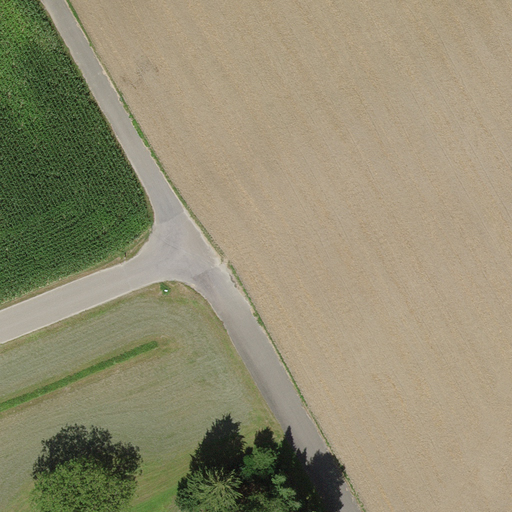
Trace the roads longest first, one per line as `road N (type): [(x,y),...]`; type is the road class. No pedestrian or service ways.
road 1 (track): [(341,511),(54,0)]
road 2 (track): [(186,239),(0,315)]
